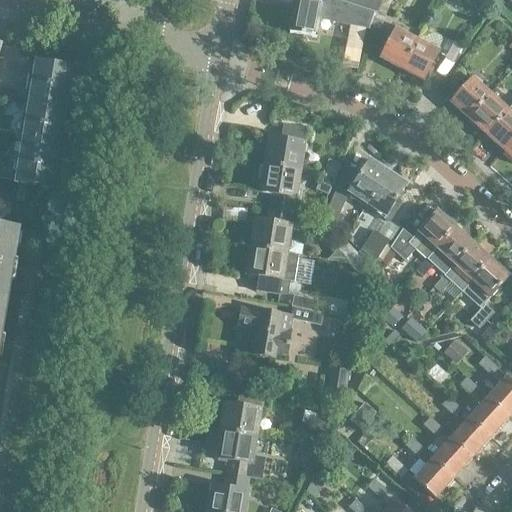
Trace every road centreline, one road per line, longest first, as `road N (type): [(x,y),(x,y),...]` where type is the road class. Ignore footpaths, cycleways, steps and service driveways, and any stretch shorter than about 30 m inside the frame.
road 1 (tertiary): [(147,38),(71,511)]
road 2 (tertiary): [(138,511),(215,54)]
road 3 (residential): [(511,229),(386,117),(215,54)]
road 4 (residential): [(147,38),(8,0)]
